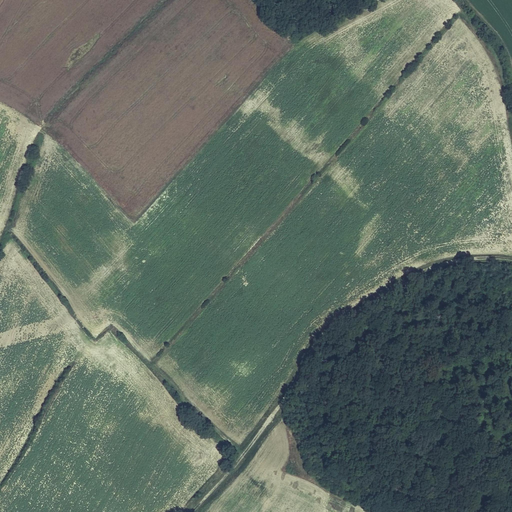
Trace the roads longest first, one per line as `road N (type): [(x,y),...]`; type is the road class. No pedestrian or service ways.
road 1 (track): [(192,511),(330,331),(430,269),(511,261)]
road 2 (track): [(511,128),(488,45),(453,0)]
